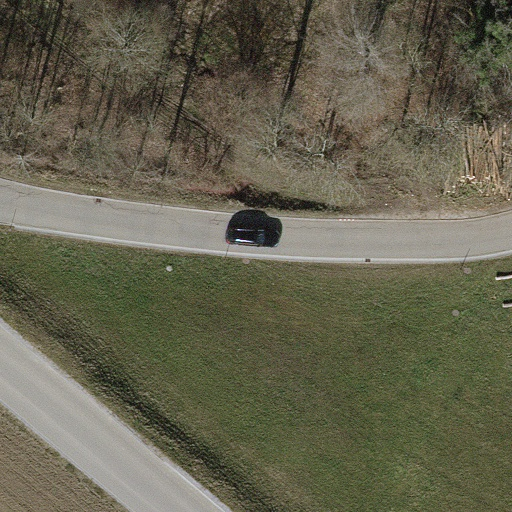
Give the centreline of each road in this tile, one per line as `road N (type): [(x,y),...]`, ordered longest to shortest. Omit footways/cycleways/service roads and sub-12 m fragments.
road 1 (unclassified): [(511,232),(477,240),(314,240),(0,202)]
road 2 (track): [(426,241),(398,215),(353,193),(267,176),(23,0)]
road 3 (unclassified): [(0,362),(179,511)]
